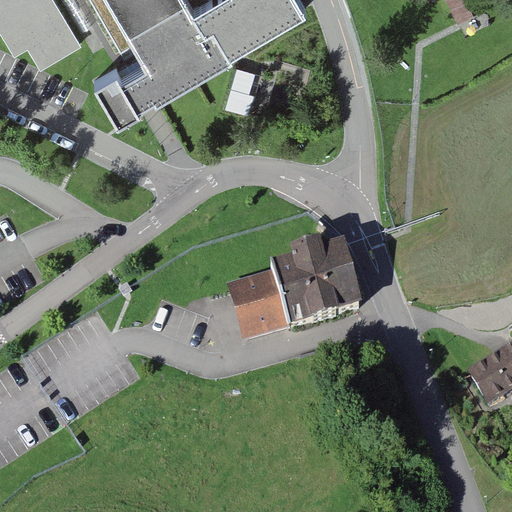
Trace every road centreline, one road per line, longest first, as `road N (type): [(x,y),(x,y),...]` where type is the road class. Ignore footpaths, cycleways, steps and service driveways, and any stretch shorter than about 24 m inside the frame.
road 1 (unclassified): [(472,511),(357,218)]
road 2 (unknown): [(182,203),(0,69)]
